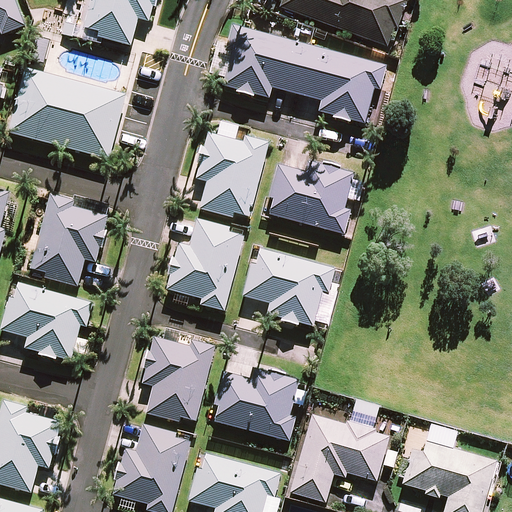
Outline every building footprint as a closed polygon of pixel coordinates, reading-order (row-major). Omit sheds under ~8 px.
[(0,0),(0,35),(1,38),(26,29),(15,0),(0,0)] [(83,0),(79,17),(67,14),(61,36),(95,44),(96,40),(130,49),(137,21),(149,24),(154,0),(83,0)] [(283,0),(280,10),(387,49),(404,1),(400,0),(283,0)] [(383,69),(233,29),(228,49),(218,46),(210,76),(225,80),(222,90),(268,102),(271,90),(321,103),(318,116),(364,128),(373,92),(376,93),(383,69)] [(126,100),(26,72),(9,135),(109,163),(126,100)] [(233,143),(207,137),(204,150),(200,149),(195,168),(199,169),(196,182),(207,185),(200,212),(248,224),(267,146),(234,138),(233,143)] [(352,176),(309,165),(306,176),(278,169),(265,216),(345,237),(353,209),(344,207),(352,176)] [(0,245),(13,196),(0,192),(0,245)] [(73,204),(50,198),(30,276),(77,289),(84,261),(95,264),(107,219),(72,210),(73,204)] [(244,236),(197,223),(189,251),(178,247),(166,292),(202,302),(200,307),(223,314),(244,236)] [(495,240),(491,227),(473,232),(476,244),(495,240)] [(334,272),(256,252),(243,299),(270,306),(266,320),(311,332),(322,292),(329,294),(334,272)] [(91,306),(15,284),(1,333),(28,340),(24,353),(70,366),(74,354),(85,357),(89,344),(81,341),(91,306)] [(213,353),(153,339),(141,386),(153,389),(147,416),(195,428),(213,353)] [(254,372),(251,383),(223,376),(211,423),(289,443),(295,420),(289,419),(299,383),(254,372)] [(26,410),(4,404),(0,418),(0,487),(31,495),(38,468),(50,471),(62,426),(25,416),(26,410)] [(326,505),(333,479),(345,482),(347,475),(375,483),(388,439),(312,418),(291,495),(326,505)] [(124,453),(112,498),(148,508),(147,511),(171,511),(192,440),(144,427),(136,456),(124,453)] [(412,454),(403,487),(425,493),(424,497),(440,501),(441,497),(448,499),(444,511),(482,511),(496,465),(426,445),(423,457),(412,454)] [(280,477),(202,457),(189,504),(216,511),(215,511),(264,511),(269,494),(275,495),(280,477)] [(35,511),(0,502),(0,511),(35,511)]
